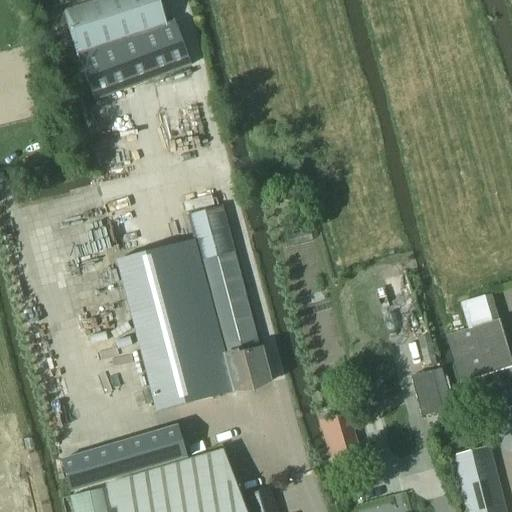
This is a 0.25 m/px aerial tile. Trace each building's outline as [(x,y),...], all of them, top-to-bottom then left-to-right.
[(64,15),(78,56),(166,23),(157,0),(101,0),(63,13),(64,15)] [(93,102),(190,66),(174,20),(166,23),(78,56),(77,56),(93,102)] [(195,240),(225,354),(237,351),(238,354),(261,348),(222,206),(186,215),(192,241),(195,240)] [(222,355),(225,354),(195,240),(192,241),(116,262),(156,413),(231,392),(222,355)] [(472,328),(491,322),(484,296),(460,304),(467,329),(445,337),(460,383),(486,375),(472,328)] [(222,355),(231,392),(231,394),(272,383),(262,348),(261,348),(238,354),(237,351),(225,354),(222,355)] [(511,406),(511,367),(492,374),(502,411),(511,406)] [(431,372),(410,377),(420,417),(441,412),(431,372)] [(443,431),(448,450),(483,442),(478,422),(443,431)] [(66,458),(59,460),(68,491),(76,489),(183,457),(174,426),(66,458)] [(506,511),(490,446),(450,457),(464,511),(506,511)] [(244,511),(238,491),(223,450),(192,460),(104,486),(106,489),(68,497),(72,511),(244,511)]
